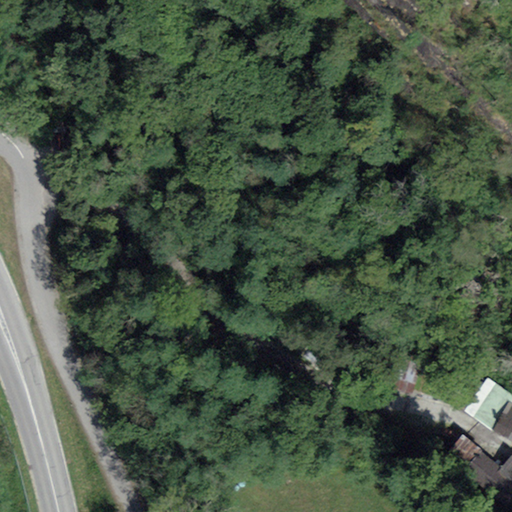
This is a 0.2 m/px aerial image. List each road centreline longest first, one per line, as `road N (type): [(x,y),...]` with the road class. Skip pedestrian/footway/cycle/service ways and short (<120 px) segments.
road 1 (residential): [(138,511),(37,278),(24,165),(0,144)]
road 2 (secondary): [(59,511),(0,318)]
